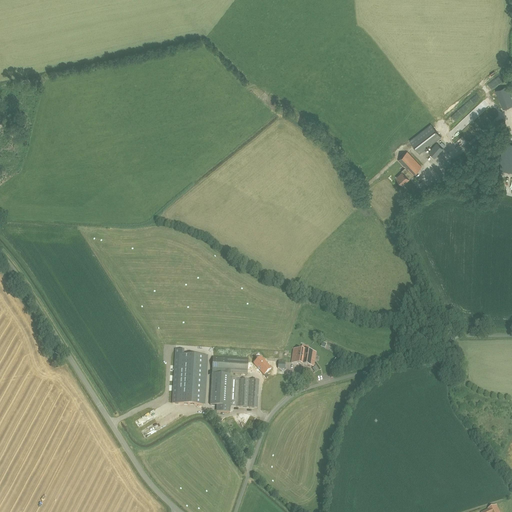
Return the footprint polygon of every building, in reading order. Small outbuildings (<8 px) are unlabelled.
[(495,91),(503,110),(511,106),(511,99),(507,86),(495,91)] [(409,141),(420,154),(441,138),(431,124),(409,141)] [(435,158),(439,154),(443,150),(436,143),(432,148),(429,152),(435,158)] [(511,171),(511,143),(502,143),(500,170),(511,171)] [(407,151),(398,160),(412,174),(413,174),(421,166),(407,151)] [(396,178),(403,185),(409,179),(408,178),(412,174),(406,168),(396,178)] [(175,349),(172,404),(205,405),(208,356),(184,355),(184,350),(175,349)] [(315,353),(294,349),(292,363),(313,366),(315,353)] [(262,356),(254,363),(264,375),(272,369),(262,356)] [(213,357),(212,374),(230,375),(230,373),(247,374),(248,359),(213,357)] [(340,363),(336,360),(330,367),(335,370),(340,363)] [(212,374),(210,405),(217,406),(216,412),(230,413),(230,406),(228,407),(228,406),(230,379),(230,375),(212,374)] [(230,379),(228,406),(230,406),(239,407),(240,379),(230,379)] [(240,379),(239,407),(248,408),(250,380),(240,379)] [(250,380),(248,408),(257,408),(259,380),(250,380)]
